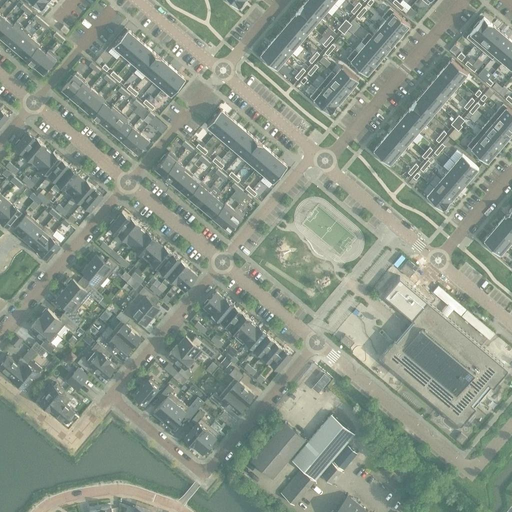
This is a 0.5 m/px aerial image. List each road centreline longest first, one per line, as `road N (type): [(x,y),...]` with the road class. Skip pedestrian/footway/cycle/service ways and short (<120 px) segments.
road 1 (residential): [(317,341),(203,474),(110,394)]
road 2 (residential): [(511,424),(471,472),(317,341)]
road 3 (residential): [(462,0),(325,161)]
road 4 (residential): [(128,182),(0,335)]
road 5 (residential): [(221,265),(110,394)]
road 6 (residential): [(36,511),(59,499),(115,490),(180,511)]
road 7 (residential): [(313,150),(221,265)]
road 8 (residential): [(400,228),(308,333)]
road 9 (residential): [(101,404),(68,442),(0,386)]
road 10 (residential): [(221,265),(128,182)]
road 11 (residential): [(128,182),(33,103)]
